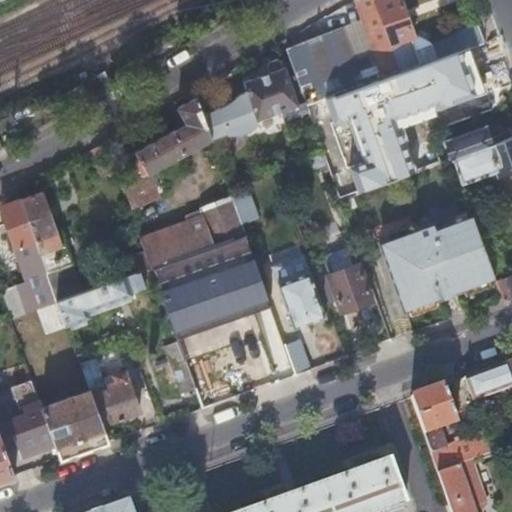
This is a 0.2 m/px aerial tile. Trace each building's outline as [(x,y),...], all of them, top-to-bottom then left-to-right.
[(353,0),(372,53),(381,78),(400,71),(374,0),(353,0)] [(374,0),(400,71),(420,65),(411,38),(414,37),(401,0),(374,0)] [(344,19),(338,8),(323,16),(330,28),(344,19)] [(437,59),(484,42),(477,22),(456,30),(457,35),(432,44),(437,59)] [(285,49),(305,105),(360,85),(360,86),(364,85),(354,59),(342,28),(285,49)] [(411,38),(420,65),(434,60),(437,59),(432,44),(427,40),(420,38),(414,37),(411,38)] [(354,59),(364,85),(381,78),(372,53),(354,59)] [(212,139),(212,140),(228,134),(229,136),(239,135),(245,133),(254,129),(257,127),(259,124),(257,119),(298,104),(285,67),(283,68),(281,61),(277,59),(268,62),(266,66),(269,73),(244,82),(248,92),(239,95),(229,104),(224,106),(203,114),(212,139)] [(305,105),(317,139),(379,116),(385,133),(423,119),(418,104),(427,101),(446,94),(434,60),(420,65),(400,71),(381,78),(364,85),(360,86),(360,85),(305,105)] [(212,139),(203,114),(196,97),(177,108),(188,126),(176,133),(173,129),(122,159),(135,182),(149,174),(182,155),(184,160),(189,158),(186,152),(198,145),(199,147),(212,139)] [(418,104),(423,119),(432,116),(427,101),(418,104)] [(511,119),(447,143),(453,159),(462,184),(496,172),(498,176),(506,173),(508,177),(511,175),(511,119)] [(102,175),(117,169),(107,140),(92,149),(102,175)] [(323,153),(310,158),(314,170),(327,165),(323,153)] [(338,171),(347,197),(360,192),(350,167),(338,171)] [(261,193),(283,185),(278,169),(256,177),(261,193)] [(124,189),(131,208),(158,198),(149,174),(135,182),(124,189)] [(251,190),(233,196),(233,197),(240,218),(243,226),(262,220),(251,190)] [(42,192),(21,200),(47,273),(73,263),(60,229),(56,231),(42,192)] [(240,218),(233,197),(200,209),(202,216),(142,238),(145,248),(152,268),(246,234),(243,226),(240,218)] [(0,290),(11,319),(37,309),(58,302),(47,273),(21,200),(1,207),(27,280),(0,290)] [(405,309),(496,276),(473,214),(435,228),(433,222),(381,240),(405,309)] [(202,408),(251,391),(230,335),(220,339),(201,288),(258,266),(246,234),(152,268),(179,343),(195,387),(202,408)] [(138,273),(152,268),(145,248),(120,258),(127,277),(138,273)] [(58,302),(83,293),(73,263),(47,273),(58,302)] [(372,299),(358,263),(322,276),(330,296),(336,294),(338,300),(342,310),(372,299)] [(276,316),(278,321),(290,316),(294,327),(325,316),(309,272),(278,283),(286,303),(273,308),(276,316)] [(141,283),(138,273),(127,277),(83,293),(58,302),(67,327),(91,318),(88,311),(133,294),(131,287),(141,283)] [(511,275),(498,281),(504,300),(511,296),(511,275)] [(330,296),(322,276),(317,278),(327,304),(338,300),(336,294),(330,296)] [(47,334),(67,327),(58,302),(37,309),(47,334)] [(370,335),(386,329),(380,312),(377,305),(361,311),(370,335)] [(280,380),(297,374),(286,344),(278,321),(276,316),(259,322),(280,380)] [(297,374),(311,369),(300,339),(286,344),(297,374)] [(179,393),(195,387),(179,343),(163,348),(179,393)] [(80,363),(90,390),(102,424),(140,411),(125,371),(104,379),(96,357),(80,363)] [(472,401),(511,386),(511,382),(505,362),(463,377),(472,401)] [(0,391),(0,436),(3,444),(16,439),(22,456),(56,444),(43,408),(41,401),(38,402),(30,381),(0,391)] [(410,396),(424,433),(440,427),(456,421),(443,384),(410,396)] [(61,459),(108,442),(102,424),(90,390),(43,408),(56,444),(61,459)] [(458,464),(468,460),(490,452),(482,431),(446,445),(440,427),(424,433),(437,471),(458,464)] [(0,436),(0,480),(14,476),(3,444),(0,436)] [(376,511),(405,501),(390,460),(370,467),(368,461),(355,466),(357,472),(288,497),(286,491),(274,495),(276,501),(246,511),(376,511)] [(451,511),(479,511),(484,503),(468,460),(458,464),(437,471),(447,500),(449,505),(451,511)] [(133,511),(128,498),(89,511),(133,511)]
